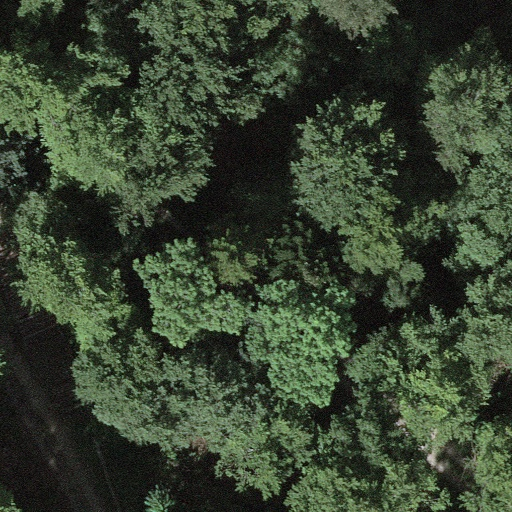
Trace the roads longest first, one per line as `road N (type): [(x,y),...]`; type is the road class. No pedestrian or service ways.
road 1 (track): [(0,101),(509,511)]
road 2 (track): [(61,511),(0,401)]
